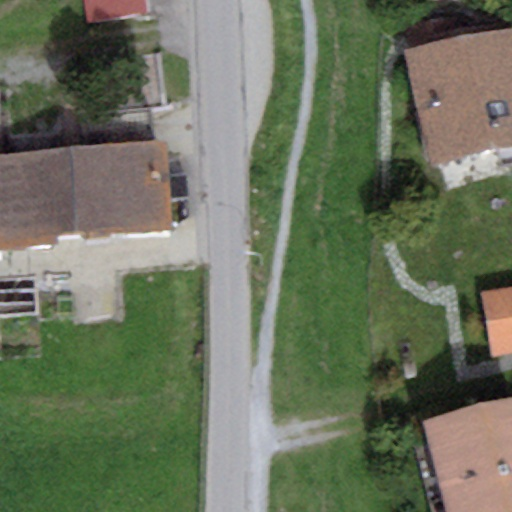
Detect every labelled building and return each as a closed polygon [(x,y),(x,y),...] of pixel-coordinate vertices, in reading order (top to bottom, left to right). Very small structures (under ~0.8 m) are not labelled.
[(147,22),(144,0),(83,0),(87,28),(147,22)] [(511,45),(402,72),(432,195),(511,176),(511,45)] [(0,269),(55,266),(54,253),(169,246),(164,161),(152,162),(149,113),(79,117),(82,163),(0,167),(0,269)] [(511,297),(481,303),(491,366),(511,362),(511,297)] [(511,511),(511,420),(423,443),(440,511),(511,511)]
